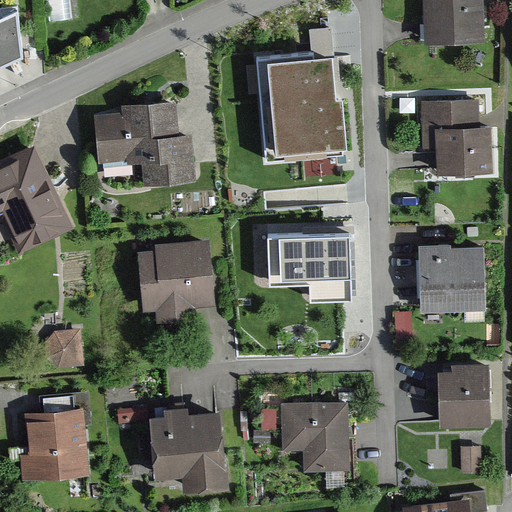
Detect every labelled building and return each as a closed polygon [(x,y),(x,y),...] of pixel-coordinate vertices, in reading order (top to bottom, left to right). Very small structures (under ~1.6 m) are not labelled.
[(52,0),(53,21),(75,21),(73,0),(52,0)] [(486,0),(426,0),(428,45),(487,44),(486,0)] [(15,4),(0,5),(0,61),(21,51),(15,4)] [(338,48),(258,54),(266,154),(345,148),(338,48)] [(478,103),(421,104),(422,150),(439,150),(439,177),(491,176),(490,133),(479,133),(478,103)] [(130,118),(96,121),(99,161),(140,158),(143,186),(198,181),(195,136),(178,137),(176,106),(130,110),(130,118)] [(34,149),(0,166),(0,218),(7,215),(25,251),(74,226),(34,149)] [(350,229),(268,231),(269,279),(309,278),(310,295),(351,294),(350,229)] [(209,244),(140,252),(148,317),(217,309),(209,244)] [(449,244),(420,245),(423,317),(489,314),(486,250),(449,252),(449,244)] [(86,365),(81,332),(58,335),(44,348),(46,362),(63,369),(86,365)] [(490,369),(439,370),(441,429),(492,427),(490,369)] [(349,404),(288,406),(289,452),(303,451),(303,470),(351,469),(349,404)] [(220,412),(148,420),(155,479),(189,476),(190,491),(228,487),(220,412)] [(83,416),(22,420),(27,486),(88,481),(83,416)] [(471,511),(470,499),(408,508),(408,511),(471,511)]
